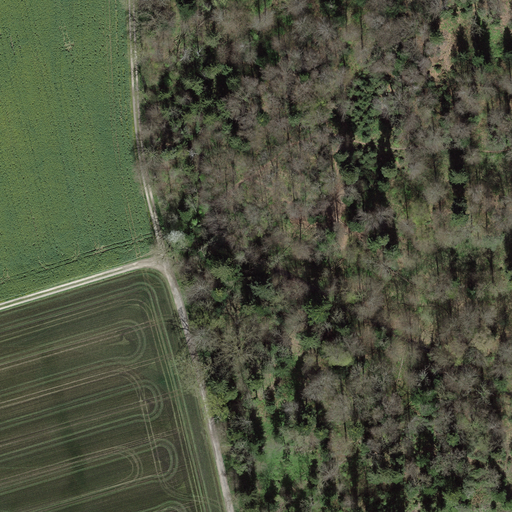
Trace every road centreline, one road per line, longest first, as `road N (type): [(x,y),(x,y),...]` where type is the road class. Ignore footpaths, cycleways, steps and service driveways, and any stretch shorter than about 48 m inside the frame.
road 1 (track): [(230,511),(147,187),(133,0)]
road 2 (track): [(0,306),(164,257)]
